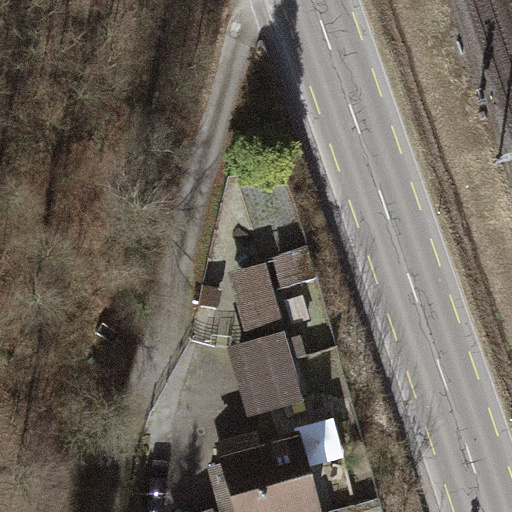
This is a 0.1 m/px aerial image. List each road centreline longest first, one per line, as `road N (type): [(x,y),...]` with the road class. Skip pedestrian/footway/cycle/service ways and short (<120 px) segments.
road 1 (primary): [(489,511),(315,0)]
road 2 (track): [(110,511),(156,350)]
